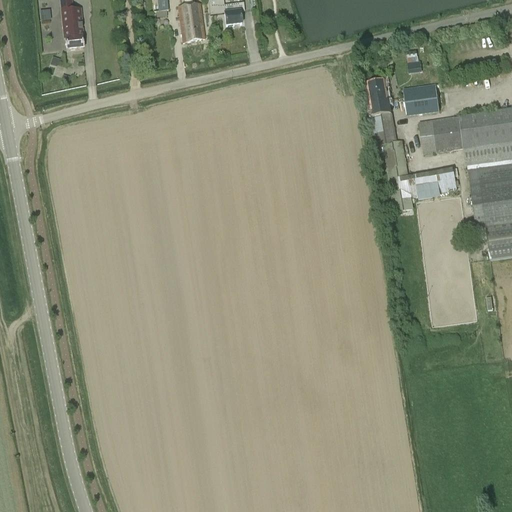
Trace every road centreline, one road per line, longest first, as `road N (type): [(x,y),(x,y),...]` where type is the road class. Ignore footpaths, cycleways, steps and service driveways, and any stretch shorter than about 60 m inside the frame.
road 1 (unclassified): [(5,127),(511,8)]
road 2 (tertiary): [(5,127),(84,511)]
